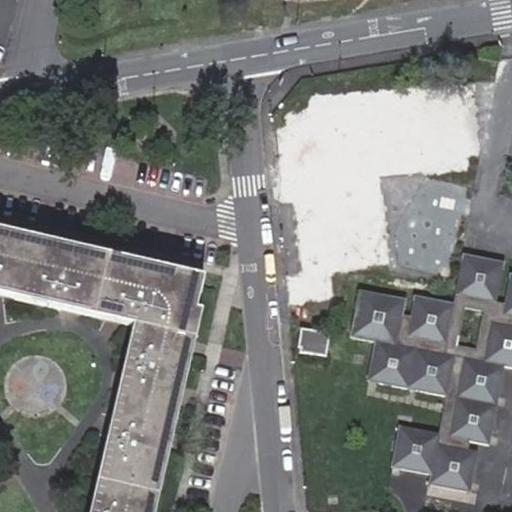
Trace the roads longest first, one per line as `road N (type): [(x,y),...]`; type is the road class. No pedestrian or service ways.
road 1 (secondary): [(240,59),(511,13)]
road 2 (residential): [(0,168),(259,242)]
road 3 (secondary): [(44,91),(240,59)]
road 4 (residential): [(240,59),(259,242)]
road 5 (residential): [(259,242),(269,382)]
road 6 (residential): [(228,511),(269,382)]
road 7 (residential): [(269,382),(284,511)]
